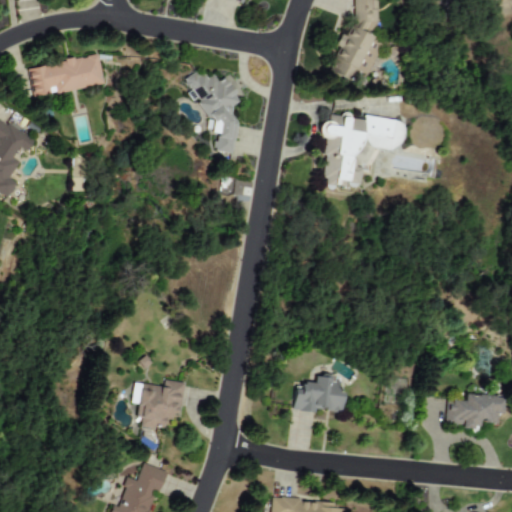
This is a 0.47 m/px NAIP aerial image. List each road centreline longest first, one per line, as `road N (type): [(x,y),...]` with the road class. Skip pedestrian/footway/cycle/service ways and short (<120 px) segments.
road 1 (residential): [(300,0),(280,51),(230,457),(197,511)]
road 2 (residential): [(280,51),(116,21),(22,27),(0,42)]
road 3 (residential): [(230,457),(511,473)]
